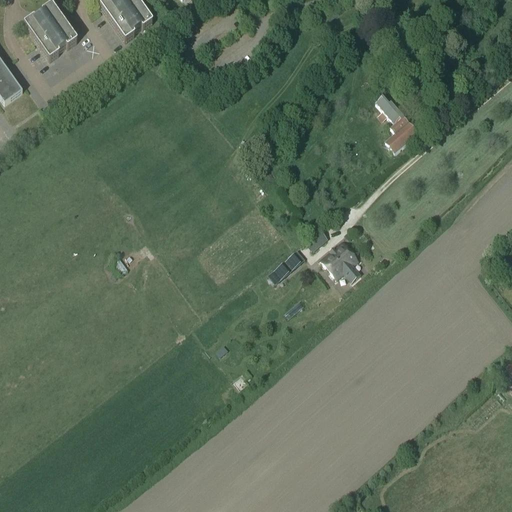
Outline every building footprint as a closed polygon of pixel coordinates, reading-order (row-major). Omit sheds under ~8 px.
[(116,0),(115,0),(112,0),(112,1),(112,2),(112,3),(110,4),(110,3),(110,4),(109,3),(108,3),(100,9),(99,10),(100,11),(99,11),(107,22),(107,21),(108,22),(108,23),(115,33),(116,33),(116,34),(124,45),(124,46),(125,46),(134,40),(135,39),(134,38),(134,37),(141,32),(142,33),(142,34),(143,33),(152,27),(152,26),(152,25),(144,15),(144,14),(136,3),(135,2),(134,0),(116,0)] [(244,0),(252,9),(260,4),(257,0),(244,0)] [(52,10),(51,9),(50,10),(42,16),(41,16),(42,17),(42,18),(40,20),(40,19),(39,19),(38,19),(37,19),(37,20),(36,20),(36,21),(37,22),(35,24),(34,23),(33,22),(32,22),(24,28),(23,29),(24,30),(31,41),(32,41),(32,42),(40,53),(40,52),(41,53),(40,54),(48,64),(49,65),(50,65),(58,59),(59,58),(58,57),(66,51),(66,52),(67,53),(68,52),(76,46),(77,46),(76,45),(76,44),(69,34),(68,34),(68,33),(60,22),(60,21),(52,10)] [(0,102),(4,108),(22,96),(0,64),(0,102)] [(387,108),(382,102),(375,108),(391,127),(387,130),(394,139),(384,147),(394,159),(417,139),(390,108),(388,106),(387,108)] [(327,243),(320,234),(306,246),(313,254),(317,251),(316,250),(322,245),(323,246),(327,243)] [(358,265),(342,246),(334,253),(333,252),(330,254),(355,284),(360,279),(352,269),(358,265)] [(301,265),(304,263),(296,254),(294,256),(273,275),(280,283),(301,265)] [(355,284),(330,254),(329,255),(330,256),(320,264),(336,283),(343,277),(344,277),(347,275),(350,279),(345,283),(349,288),(355,284)] [(120,279),(128,274),(118,260),(111,266),(120,279)] [(223,349),(215,356),(219,361),(227,354),(223,349)]
